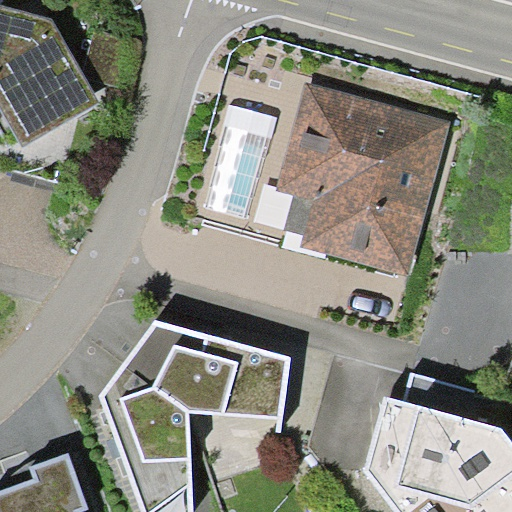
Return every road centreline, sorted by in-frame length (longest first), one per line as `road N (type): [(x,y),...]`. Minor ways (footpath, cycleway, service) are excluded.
road 1 (residential): [(200,0),(155,152),(78,305),(0,392)]
road 2 (secondary): [(367,0),(511,38)]
